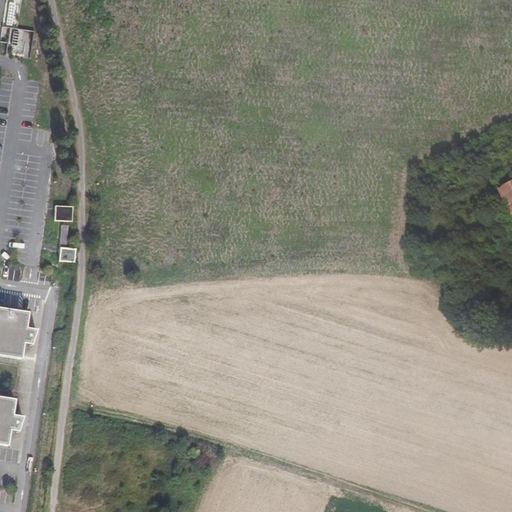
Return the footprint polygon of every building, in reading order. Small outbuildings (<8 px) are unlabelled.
[(21,0),(6,0),(2,27),(16,29),(21,0)] [(16,29),(2,27),(0,40),(6,41),(4,55),(30,59),(34,31),(16,29)] [(511,210),(511,182),(501,188),(511,210)] [(72,212),(54,211),(54,224),(72,225),(72,212)] [(73,249),(59,247),(57,261),(72,263),(73,249)] [(0,443),(9,445),(12,429),(19,431),(25,416),(15,415),(17,399),(0,396),(0,354),(23,358),(25,342),(33,344),(38,329),(27,327),(30,311),(0,306),(0,443)]
